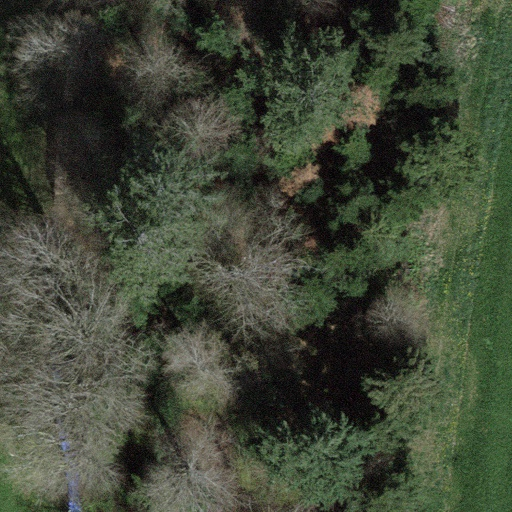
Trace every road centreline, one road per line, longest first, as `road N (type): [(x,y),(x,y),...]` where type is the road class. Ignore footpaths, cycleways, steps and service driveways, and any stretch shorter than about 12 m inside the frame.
road 1 (track): [(496,0),(397,470),(332,511)]
road 2 (track): [(195,511),(235,344),(273,0)]
